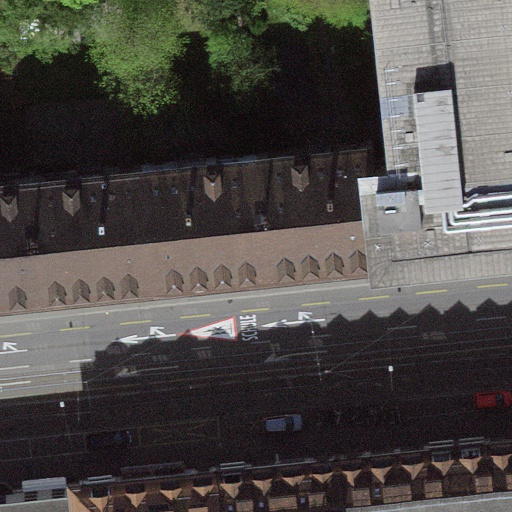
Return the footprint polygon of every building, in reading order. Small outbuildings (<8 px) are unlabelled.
[(511,0),(385,0),(402,163),(376,166),(373,140),(370,140),(382,249),(511,235),(511,55),(506,0),(511,0)] [(256,152),(267,261),(326,255),(382,249),(370,140),(256,152)] [(256,152),(142,164),(153,273),(210,267),(267,261),(256,152)] [(142,164),(27,176),(38,285),(96,279),(153,273),(142,164)] [(0,288),(38,285),(27,176),(0,179),(0,288)] [(511,511),(511,435),(457,442),(464,511),(511,511)] [(464,511),(457,442),(397,448),(338,454),(343,511),(464,511)] [(343,511),(338,454),(278,460),(218,466),(223,511),(343,511)] [(223,511),(218,466),(149,474),(80,481),(80,483),(83,511),(223,511)] [(0,491),(0,511),(83,511),(80,483),(0,491)]
